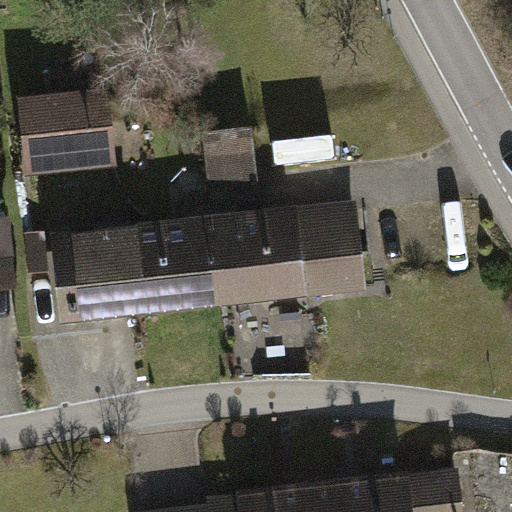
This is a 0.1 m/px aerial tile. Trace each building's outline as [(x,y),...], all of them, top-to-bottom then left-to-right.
[(105,99),(28,107),(35,168),(111,159),(105,99)] [(249,132),(206,137),(213,210),(231,208),(257,206),(249,132)] [(213,210),(223,301),(303,292),(294,214),(232,221),(231,208),(213,210)] [(294,214),(303,292),(362,286),(354,208),(294,214)] [(195,226),(138,232),(146,309),(223,301),(213,210),(193,212),(195,226)] [(138,232),(62,239),(70,317),(146,309),(138,232)] [(0,291),(24,290),(21,254),(0,256),(0,291)] [(332,472),(336,511),(465,511),(461,474),(360,484),(359,469),(332,472)] [(301,491),(139,508),(139,511),(336,511),(332,472),(299,476),(301,491)]
